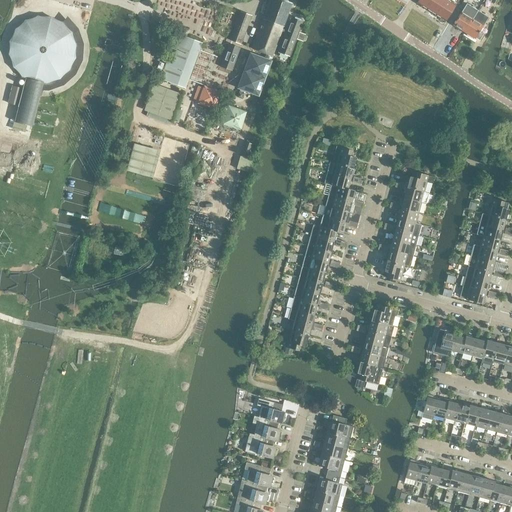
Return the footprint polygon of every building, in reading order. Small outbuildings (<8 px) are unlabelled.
[(281,31),(283,32),(285,27),(283,27),(285,23),(292,3),(282,0),(270,0),(238,88),(257,95),(281,31)] [(426,9),(432,0),(418,0),(417,3),(426,9)] [(435,15),(444,0),(432,0),(426,9),(435,15)] [(445,21),(455,5),(447,0),(444,0),(435,15),(445,21)] [(464,33),(472,20),(476,14),(467,9),(464,14),(461,13),(453,26),(464,33)] [(240,12),(230,40),(241,45),(251,17),(240,12)] [(290,24),(285,23),(283,27),(285,27),(283,32),(286,33),(279,53),(289,57),(295,40),(302,42),(304,35),(298,33),(302,21),(292,18),(290,24)] [(483,27),(472,20),(464,33),(475,40),(476,39),(479,41),(483,34),(480,32),(483,27)] [(185,89),(185,88),(202,43),(177,34),(160,80),(185,89)] [(231,71),(240,48),(228,44),(220,67),(231,71)] [(32,127),(43,83),(26,79),(14,123),(32,127)] [(153,84),(144,112),(171,121),(180,94),(153,84)] [(12,86),(8,103),(17,105),(21,88),(12,86)] [(222,123),(242,129),(247,109),(228,104),(222,123)] [(177,109),(173,119),(179,121),(183,111),(177,109)] [(193,128),(204,131),(208,119),(198,115),(193,128)] [(154,177),(161,149),(134,142),(127,170),(154,177)] [(352,151),(340,147),(336,146),(335,153),(338,154),(336,164),(353,169),(356,158),(351,156),(352,151)] [(350,179),(353,169),(336,164),(330,162),(331,163),(329,166),(328,170),(328,173),(327,173),(350,179)] [(410,176),(407,187),(424,192),(427,182),(432,184),(434,177),(416,172),(415,178),(410,176)] [(348,189),(350,179),(327,173),(328,173),(326,176),(325,180),(325,183),(324,183),(324,184),(331,186),(337,187),(337,186),(348,189)] [(354,191),(348,189),(337,186),(337,187),(331,186),(328,195),(351,202),(354,191)] [(424,192),(407,187),(404,198),(421,203),(424,192)] [(349,212),(351,202),(328,195),(325,206),(349,212)] [(421,203),(404,198),(401,208),(418,213),(421,203)] [(492,199),(488,215),(505,220),(508,209),(507,209),(508,203),(492,199)] [(470,202),(468,210),(475,211),(477,204),(470,202)] [(109,212),(111,206),(103,203),(101,209),(109,212)] [(349,212),(325,206),(319,204),(316,214),(323,216),(328,218),(346,223),(349,212)] [(418,213),(401,208),(398,219),(416,223),(418,213)] [(505,220),(488,215),(482,214),(479,224),(502,230),(505,220)] [(346,223),(328,218),(323,216),(320,226),(319,226),(326,228),(336,231),(336,232),(343,234),(346,223)] [(416,223),(398,219),(395,229),(418,236),(421,225),(416,223)] [(500,241),(502,230),(479,224),(476,234),(482,236),(500,241)] [(333,242),(336,232),(336,231),(326,228),(319,226),(313,225),(310,235),(333,242)] [(418,236),(395,229),(392,240),(416,246),(418,236)] [(331,252),(333,242),(310,235),(310,236),(311,236),(309,239),(308,242),(309,246),(308,245),(307,246),(331,252)] [(497,251),(500,241),(482,236),(479,246),(497,251)] [(416,246),(392,240),(390,250),(413,256),(416,246)] [(497,251),(479,246),(474,245),(471,256),(494,262),(497,251)] [(115,246),(114,254),(124,256),(126,248),(115,246)] [(328,263),(331,252),(307,246),(305,256),(328,263)] [(413,256),(390,250),(387,261),(404,265),(410,267),(413,256)] [(325,273),(328,263),(305,256),(302,267),(325,273)] [(491,272),(494,262),(471,256),(468,266),(491,272)] [(404,265),(387,261),(384,271),(389,273),(388,278),(400,282),(404,265)] [(488,283),(491,272),(468,266),(465,276),(488,283)] [(322,284),(325,273),(302,267),(299,277),(322,284)] [(162,275),(156,280),(160,285),(166,281),(162,275)] [(485,293),(488,283),(465,276),(462,287),(485,293)] [(319,294),(322,284),(299,277),(296,288),(319,294)] [(483,304),(485,293),(462,287),(459,298),(483,304)] [(317,304),(319,294),(296,288),(293,298),(317,304)] [(314,315),(317,304),(293,298),(291,309),(314,315)] [(398,310),(396,310),(380,305),(379,311),(374,310),(371,320),(392,326),(394,316),(395,317),(397,315),(398,310)] [(311,325),(314,315),(291,309),(288,319),(294,321),(311,325)] [(392,326),(371,320),(368,331),(390,337),(391,337),(394,327),(392,326)] [(308,336),(311,325),(294,321),(291,331),(308,336)] [(450,350),(455,335),(450,334),(451,331),(445,329),(444,332),(438,331),(433,352),(449,357),(450,350)] [(305,347),(308,336),(291,331),(286,347),(293,349),(298,351),(300,345),(305,347)] [(390,337),(368,331),(365,341),(388,348),(388,347),(387,347),(389,344),(390,340),(390,337)] [(461,353),(466,335),(461,333),(460,336),(455,335),(450,350),(461,353)] [(471,356),(476,339),(471,338),(472,336),(466,335),(461,353),(471,356)] [(482,359),(487,340),(482,339),(481,341),(476,339),(471,356),(482,359)] [(493,362),(498,343),(487,340),(482,359),(493,362)] [(388,348),(365,341),(362,352),(384,358),(386,355),(387,351),(387,348),(388,348)] [(503,365),(508,346),(498,343),(493,362),(503,365)] [(511,366),(511,347),(508,346),(503,365),(511,366)] [(286,347),(285,354),(291,356),(293,349),(286,347)] [(384,358),(362,352),(359,362),(383,368),(385,358),(384,358)] [(378,385),(383,368),(359,362),(357,373),(362,374),(360,380),(365,381),(378,385)] [(357,379),(355,387),(358,390),(362,391),(365,381),(360,380),(357,379)] [(433,415),(438,400),(433,399),(434,396),(428,394),(423,413),(433,415)] [(261,407),(259,417),(278,422),(278,423),(282,424),(285,412),(281,411),(283,405),(258,398),(257,405),(261,407)] [(444,418),(449,400),(443,398),(443,401),(438,400),(433,415),(444,418)] [(454,421),(459,404),(454,403),(455,401),(449,400),(444,418),(454,421)] [(465,424),(470,405),(464,404),(464,406),(459,404),(454,421),(465,424)] [(475,427),(480,408),(470,405),(465,424),(475,427)] [(486,430),(491,411),(480,408),(475,427),(486,430)] [(496,432),(501,414),(491,411),(486,430),(496,432)] [(507,435),(511,417),(501,414),(496,432),(507,435)] [(330,421),(327,432),(350,438),(353,427),(345,425),(346,419),(333,415),(331,421),(330,421)] [(277,428),(278,423),(278,422),(259,417),(254,416),(252,423),(257,424),(254,435),(274,440),(273,440),(277,441),(280,429),(277,428)] [(350,438),(327,432),(324,443),(347,449),(350,438)] [(272,446),(273,440),(274,440),(254,435),(249,433),(245,451),(273,459),(276,447),(272,446)] [(347,449),(324,443),(321,454),(344,460),(347,449)] [(340,477),(344,460),(321,454),(318,466),(328,468),(326,474),(340,477)] [(415,464),(416,462),(416,461),(410,459),(405,478),(416,480),(420,465),(415,464)] [(249,470),(246,481),(266,486),(266,487),(269,488),(272,476),(269,475),(270,468),(246,462),(244,469),(249,470)] [(426,483),(431,465),(426,463),(425,466),(420,465),(416,480),(426,483)] [(437,486),(441,469),(437,468),(437,466),(431,465),(426,483),(437,486)] [(447,489),(452,470),(447,469),(446,471),(441,469),(437,486),(447,489)] [(458,492),(463,473),(452,470),(447,489),(458,492)] [(468,494),(473,476),(463,473),(458,492),(468,494)] [(338,483),(340,477),(326,474),(325,480),(319,478),(316,490),(339,496),(342,484),(338,483)] [(479,497),(484,479),(473,476),(468,494),(479,497)] [(264,492),(266,487),(266,486),(246,481),(241,479),(237,497),(241,498),(261,504),(264,505),(268,493),(264,492)] [(489,500),(494,482),(484,479),(479,497),(489,500)] [(500,503),(504,486),(499,485),(500,483),(494,482),(489,500),(500,503)] [(510,506),(511,498),(511,486),(509,486),(509,487),(504,486),(500,503),(510,506)] [(339,496),(316,490),(313,501),(337,507),(339,496)] [(259,510),(261,504),(241,498),(237,497),(235,504),(240,505),(237,511),(262,511),(263,511),(259,510)] [(335,511),(337,507),(313,501),(310,511),(311,511),(335,511)]
